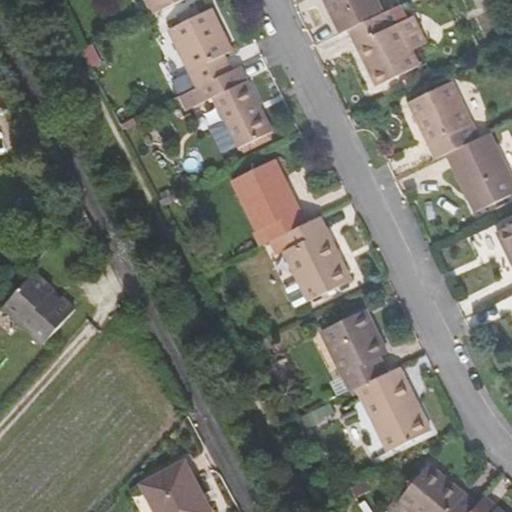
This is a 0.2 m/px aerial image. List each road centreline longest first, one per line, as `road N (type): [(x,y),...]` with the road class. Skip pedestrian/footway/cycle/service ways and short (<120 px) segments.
road 1 (residential): [(260,511),(0,19)]
road 2 (residential): [(277,0),(469,401),(511,455)]
